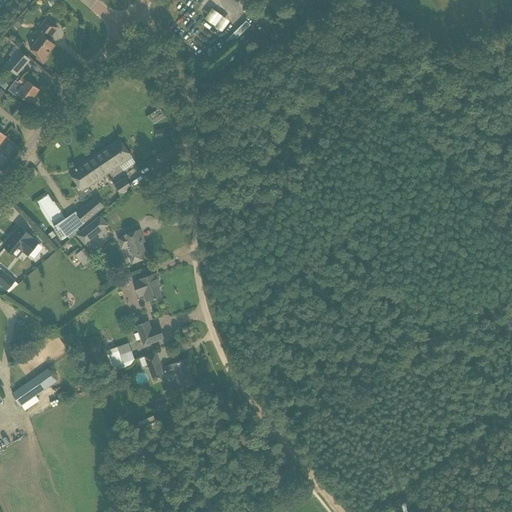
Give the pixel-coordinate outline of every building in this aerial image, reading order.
[(219,14),(211,23),(215,26),(222,16),(219,14)] [(13,25),(17,29),(23,22),(20,18),(13,25)] [(38,38),(30,49),(38,56),(39,54),(44,58),(55,45),(47,38),(57,26),(47,18),(34,34),(38,38)] [(5,65),(16,75),(30,58),(19,49),(5,65)] [(7,90),(9,91),(17,97),(18,95),(29,103),(30,101),(31,103),(33,102),(35,99),(35,97),(34,96),(39,89),(19,75),(7,90)] [(75,169),(70,173),(82,190),(131,157),(119,139),(113,143),(114,145),(102,153),(101,151),(88,160),(89,162),(78,169),(76,167),(74,168),(75,169)] [(114,184),(121,195),(132,187),(125,177),(114,184)] [(159,182),(161,187),(170,184),(168,178),(159,182)] [(54,224),(64,217),(58,209),(55,211),(52,205),(53,204),(47,194),(38,201),(54,224)] [(53,226),(62,239),(66,237),(84,222),(104,206),(95,196),(76,212),(75,211),(53,226)] [(76,234),(85,244),(108,224),(100,215),(76,234)] [(44,222),(41,226),(45,231),(49,227),(44,222)] [(14,234),(13,233),(3,246),(17,257),(26,246),(32,250),(38,242),(19,227),(14,234)] [(127,246),(131,255),(129,256),(131,264),(142,260),(140,254),(145,252),(140,238),(143,237),(140,229),(117,237),(121,248),(127,246)] [(55,238),(52,241),(57,248),(61,245),(55,238)] [(84,249),(78,254),(86,264),(92,259),(84,249)] [(0,275),(0,284),(7,290),(15,281),(3,272),(0,275)] [(143,295),(145,302),(161,296),(156,282),(159,281),(156,273),(132,281),(138,297),(143,295)] [(126,277),(115,281),(118,288),(129,284),(126,277)] [(136,325),(143,346),(164,338),(159,326),(151,329),(148,321),(136,325)] [(107,354),(111,368),(123,364),(118,350),(107,354)] [(139,358),(142,366),(147,364),(152,380),(164,376),(155,352),(139,358)] [(173,379),(177,389),(193,383),(185,359),(163,367),(166,375),(174,372),(176,378),(173,379)] [(12,393),(20,406),(57,381),(48,368),(12,393)] [(156,402),(160,411),(168,408),(165,399),(156,402)] [(137,422),(142,433),(158,426),(153,415),(137,422)]
